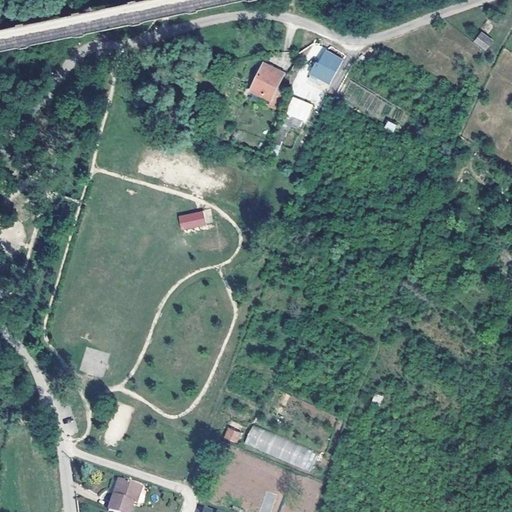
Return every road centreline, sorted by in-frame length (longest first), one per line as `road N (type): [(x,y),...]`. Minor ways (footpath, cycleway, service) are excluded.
road 1 (unclassified): [(489,0),(375,41),(250,13),(87,49),(0,154)]
road 2 (track): [(313,511),(370,357),(511,36)]
road 3 (residential): [(70,511),(47,392),(0,324)]
road 4 (unknown): [(62,444),(192,496)]
